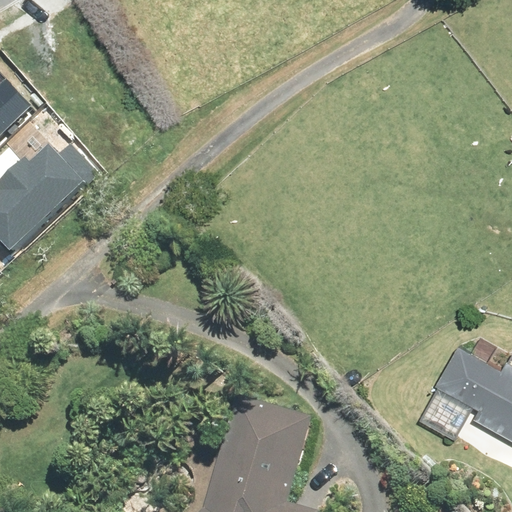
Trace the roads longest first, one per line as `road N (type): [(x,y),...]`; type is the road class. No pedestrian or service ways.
road 1 (track): [(0,343),(48,300),(87,290),(223,327),(307,376),(341,413),(369,511)]
road 2 (track): [(48,300),(248,117),(408,13),(416,0)]
